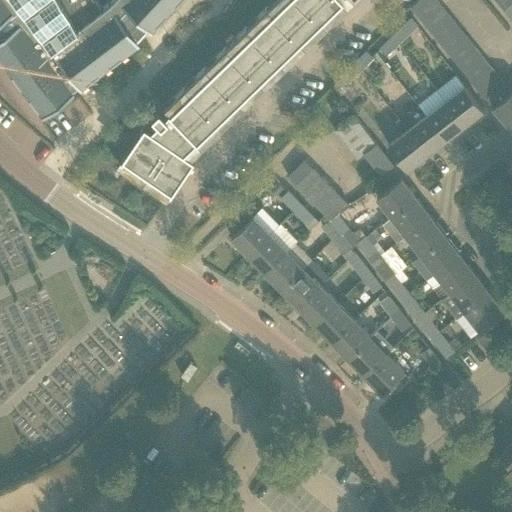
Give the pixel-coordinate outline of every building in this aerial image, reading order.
[(0,0),(0,52),(44,111),(76,87),(74,84),(80,80),(82,82),(141,37),(139,34),(149,23),(152,26),(176,0),(0,0)] [(273,0),(268,5),(248,25),(227,45),(206,65),(186,85),(164,106),(169,111),(166,115),(160,109),(153,116),(157,120),(153,124),(150,127),(145,124),(118,164),(143,181),(168,198),(195,157),(193,156),(185,151),(197,140),(198,141),(219,120),(240,100),(261,80),(277,64),(281,60),(302,40),(323,20),(342,0),(273,0)] [(423,21),(442,6),(437,0),(416,0),(411,6),(423,21)] [(511,0),(495,0),(504,11),(511,4),(511,0)] [(450,16),(442,6),(423,21),(431,31),(450,16)] [(393,33),(401,41),(419,25),(411,16),(393,33)] [(450,16),(431,31),(439,41),(458,26),(450,16)] [(466,36),(458,26),(439,41),(447,52),(466,36)] [(393,33),(379,47),(387,55),(401,41),(393,33)] [(466,36),(447,52),(456,62),(475,47),(466,36)] [(475,47),(456,62),(464,72),(483,57),(475,47)] [(366,50),(353,62),(361,70),(373,59),(366,50)] [(483,57),(464,72),(472,82),(491,67),(483,57)] [(361,70),(353,62),(340,76),(348,84),(361,70)] [(491,67),(472,82),(484,97),(503,82),(491,67)] [(483,109),(465,86),(446,102),(463,124),(483,109)] [(511,122),(511,89),(493,106),(509,125),(511,122)] [(446,102),(427,116),(445,139),(463,124),(446,102)] [(336,104),(329,109),(332,112),(338,107),(336,104)] [(355,115),(351,117),(336,129),(358,158),(364,153),(377,143),(355,115)] [(445,139),(427,116),(408,131),(426,153),(445,139)] [(408,131),(389,146),(406,169),(426,153),(408,131)] [(377,143),(364,153),(381,174),(393,164),(377,143)] [(296,185),(314,168),(305,159),(288,176),(296,185)] [(322,176),(314,168),(296,185),(305,193),(322,176)] [(330,185),(322,176),(305,193),(313,202),(330,185)] [(392,216),(416,197),(400,178),(377,196),(392,216)] [(330,185),(313,202),(320,210),(338,193),(330,185)] [(294,210),(301,203),(289,190),(281,197),(294,210)] [(338,193),(320,210),(329,218),(330,219),(338,213),(349,205),(338,193)] [(430,216),(416,197),(392,216),(406,235),(430,216)] [(313,216),(301,203),(294,210),(306,222),(313,216)] [(330,219),(341,233),(352,247),(357,243),(366,236),(360,228),(353,232),(338,213),(330,219)] [(248,254),(270,233),(253,215),(231,236),(248,254)] [(445,235),(430,216),(406,235),(421,254),(445,235)] [(330,219),(329,218),(320,225),(332,240),(341,233),(330,219)] [(280,223),(270,233),(248,254),(265,271),(287,250),(297,240),(280,223)] [(375,229),(366,236),(357,243),(371,262),(385,251),(377,241),(382,238),(375,229)] [(352,247),(341,233),(332,240),(343,254),(342,254),(346,259),(354,252),(351,247),(352,247)] [(445,235),(421,254),(436,272),(460,254),(445,235)] [(303,267),(287,250),(265,271),(282,289),(303,267)] [(386,250),(385,251),(371,262),(386,281),(401,270),(406,265),(401,258),(396,262),(386,250)] [(354,252),(346,259),(361,279),(370,270),(360,257),(359,257),(354,252)] [(460,254),(436,272),(450,291),(474,273),(460,254)] [(320,285),(303,267),(282,289),(298,306),(320,285)] [(382,285),(370,270),(361,279),(372,293),(382,285)] [(401,270),(386,281),(401,300),(410,292),(402,281),(407,277),(401,270)] [(450,291),(451,292),(441,299),(455,318),(465,310),(489,292),(474,273),(450,291)] [(356,284),(351,288),(357,294),(362,290),(356,284)] [(320,285),(298,306),(315,323),(337,302),(320,285)] [(410,292),(401,300),(415,319),(425,311),(410,292)] [(504,311),(489,292),(465,310),(480,330),(504,311)] [(389,295),(380,302),(385,308),(391,316),(399,308),(389,295)] [(337,302),(315,323),(332,340),(354,319),(337,302)] [(439,314),(432,306),(415,319),(430,337),(440,330),(432,320),(439,314)] [(399,308),(391,316),(402,331),(411,323),(399,308)] [(370,336),(354,319),(332,340),(348,357),(370,336)] [(440,330),(430,337),(445,357),(455,350),(440,330)] [(370,336),(348,357),(365,374),(387,353),(370,336)] [(428,346),(420,352),(432,368),(440,362),(428,346)] [(404,371),(387,353),(365,374),(382,392),(404,371)] [(511,439),(500,455),(511,464),(511,439)]
